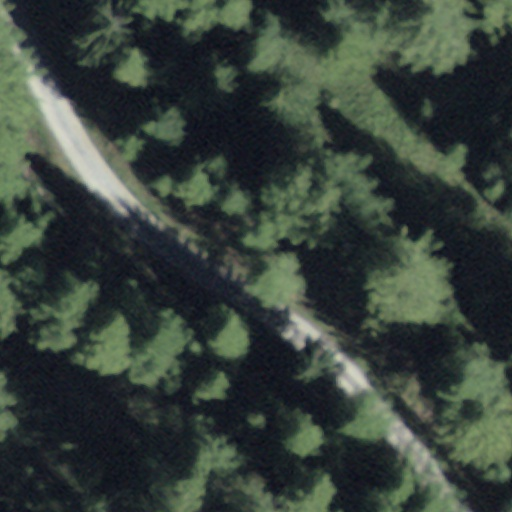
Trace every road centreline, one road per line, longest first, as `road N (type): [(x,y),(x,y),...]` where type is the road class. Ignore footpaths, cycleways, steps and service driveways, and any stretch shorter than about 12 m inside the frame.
road 1 (track): [(465,511),(344,373),(125,214),(65,133),(8,0)]
road 2 (track): [(0,260),(153,380),(287,511)]
